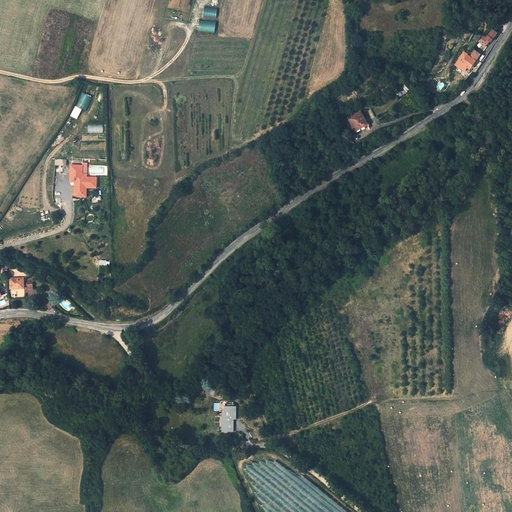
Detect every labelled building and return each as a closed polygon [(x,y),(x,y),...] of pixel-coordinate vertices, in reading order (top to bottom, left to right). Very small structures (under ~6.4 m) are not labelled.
[(486,47),(490,42),(491,43),(498,34),(493,31),(487,39),(483,37),(479,42),(486,47)] [(471,58),(476,62),(481,55),(476,52),(471,58)] [(465,72),(468,68),(471,70),(476,62),(471,58),(464,53),(455,65),(465,72)] [(464,102),(471,108),(474,103),(467,98),(464,102)] [(363,112),(351,117),(358,131),(370,125),(363,112)] [(74,165),(74,171),(73,181),(78,181),(80,181),(80,185),(78,185),(77,196),(85,196),(85,189),(89,189),(89,187),(99,187),(99,177),(90,177),(90,174),(85,174),(86,165),(74,165)] [(24,288),(23,278),(10,279),(11,288),(24,288)] [(238,408),(235,408),(235,405),(227,405),(228,410),(225,410),(226,422),(229,422),(230,430),(236,430),(236,417),(238,417),(238,408)] [(264,432),(257,435),(260,441),(266,438),(264,432)] [(245,466),(247,473),(261,469),(260,467),(264,466),(265,468),(268,467),(268,466),(273,465),(272,459),(245,466)]
